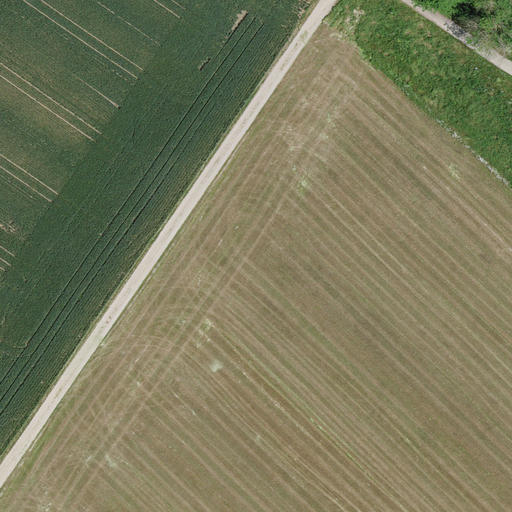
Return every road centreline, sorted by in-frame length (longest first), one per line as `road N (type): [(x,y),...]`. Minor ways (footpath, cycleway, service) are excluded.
road 1 (track): [(0,476),(329,0)]
road 2 (track): [(410,0),(511,67)]
